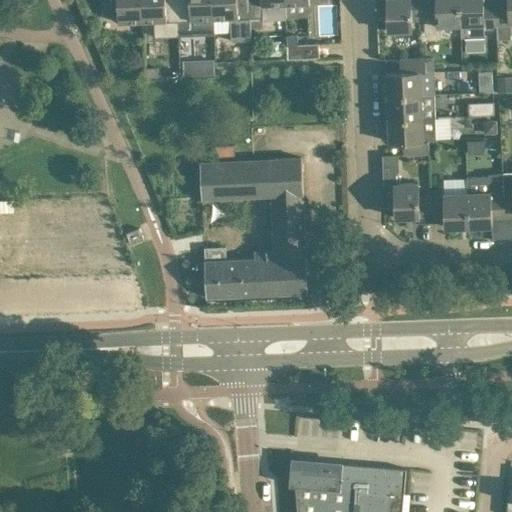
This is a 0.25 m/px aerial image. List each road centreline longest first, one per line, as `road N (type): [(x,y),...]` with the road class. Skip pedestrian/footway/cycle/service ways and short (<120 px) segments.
road 1 (residential): [(359,0),(368,252),(511,252)]
road 2 (secondary): [(511,324),(241,334)]
road 3 (secondary): [(243,360),(511,348)]
road 4 (secondary): [(89,348),(175,364),(243,360)]
road 5 (secondary): [(241,334),(89,348)]
road 6 (residential): [(254,511),(243,360)]
